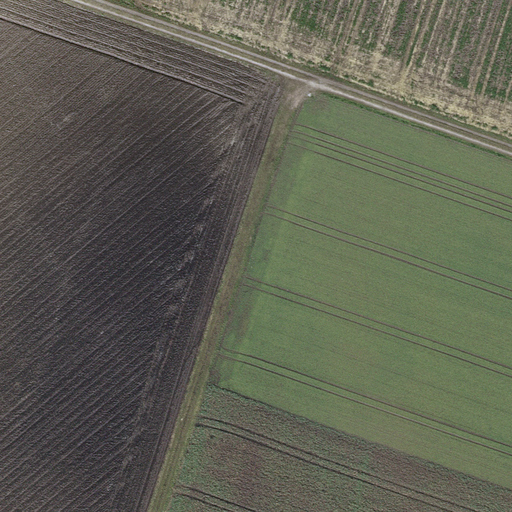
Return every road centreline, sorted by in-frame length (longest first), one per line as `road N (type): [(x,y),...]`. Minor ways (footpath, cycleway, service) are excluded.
road 1 (track): [(511,150),(78,0)]
road 2 (track): [(298,77),(156,511)]
